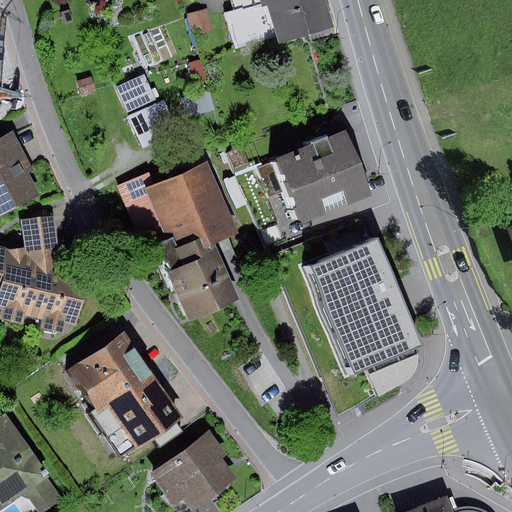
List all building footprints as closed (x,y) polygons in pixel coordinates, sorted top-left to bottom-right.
[(336,27),(328,0),(262,0),(264,7),(269,6),(279,42),(336,27)] [(217,31),(209,7),(191,13),(198,37),(217,31)] [(157,104),(147,73),(121,82),(130,112),(157,104)] [(100,90),(96,75),(82,79),(86,94),(100,90)] [(211,108),(208,92),(183,96),(186,112),(211,108)] [(371,190),(346,125),(274,152),(299,217),(371,190)] [(0,211),(44,188),(13,129),(0,135),(0,211)] [(151,245),(156,243),(171,236),(175,243),(196,233),(202,246),(218,239),(240,229),(208,157),(154,182),(149,170),(123,182),(151,245)] [(27,241),(6,245),(0,271),(0,303),(4,304),(1,316),(24,321),(26,309),(50,315),(47,328),(65,332),(68,319),(77,321),(91,264),(63,257),(58,211),(24,215),(27,241)] [(380,211),(272,251),(342,418),(410,379),(419,368),(422,357),(417,341),(410,327),(421,323),(380,211)] [(245,297),(218,239),(202,246),(196,233),(175,243),(171,236),(156,243),(191,321),(245,297)] [(96,418),(153,377),(125,339),(69,380),(96,418)] [(177,410),(153,377),(106,412),(130,445),(177,410)] [(66,497),(5,415),(0,418),(0,505),(23,489),(33,493),(47,511),(66,497)] [(232,453),(211,426),(152,471),(183,511),(187,511),(240,471),(229,456),(232,453)] [(456,511),(449,495),(407,511),(456,511)]
